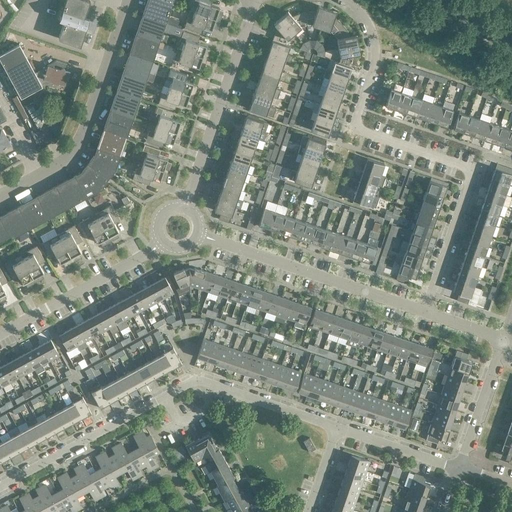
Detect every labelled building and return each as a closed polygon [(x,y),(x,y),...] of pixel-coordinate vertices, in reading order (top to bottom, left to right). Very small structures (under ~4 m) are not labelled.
[(86,29),(88,23),(87,23),(89,19),(84,17),(89,0),(88,0),(65,0),(63,6),(60,5),(55,19),(64,22),(58,38),(68,42),(68,41),(80,45),(85,29),(86,29)] [(172,4),(159,0),(147,0),(142,15),(166,23),(168,17),(172,4)] [(189,9),(189,10),(219,20),(222,12),(218,11),(219,8),(208,4),(209,0),(193,0),(192,4),(197,5),(195,12),(189,9)] [(307,12),(304,12),(306,26),(312,25),(320,28),(327,8),(318,5),(316,12),(312,11),(310,11),(307,12)] [(336,11),(327,8),(320,28),(329,31),(333,35),(343,26),(341,23),(339,21),(337,20),(334,18),(336,11)] [(219,20),(189,10),(188,10),(194,12),(192,19),(188,17),(184,28),(198,33),(200,26),(212,30),(213,27),(216,29),(219,20)] [(288,11),(281,18),(294,33),(301,27),(306,26),(304,12),(300,13),(297,14),(295,15),(292,16),(288,11)] [(166,23),(142,15),(136,34),(159,42),(166,23)] [(168,17),(166,23),(173,26),(175,20),(168,17)] [(294,33),(281,18),(274,24),(278,29),(276,32),(274,34),(273,37),(272,40),(285,44),(287,39),(294,33)] [(345,28),(343,26),(333,35),(336,39),(338,48),(358,44),(356,35),(350,36),(348,33),(347,30),(345,28)] [(183,31),(177,48),(206,58),(209,50),(205,48),(206,46),(195,42),(197,35),(183,31)] [(159,42),(136,34),(129,53),(153,61),(159,42)] [(285,44),(272,40),(269,48),(286,54),(289,45),(285,44)] [(322,44),(316,41),(314,48),(316,50),(322,44)] [(308,49),(303,43),(299,49),(306,51),(307,51),(308,49)] [(42,86),(44,79),(45,75),(34,72),(19,44),(0,53),(0,59),(21,97),(42,86)] [(360,53),(358,44),(338,48),(340,57),(338,62),(351,67),(352,64),(353,60),(353,58),(354,55),(360,53)] [(206,58),(177,48),(171,66),(185,70),(187,64),(199,68),(200,65),(204,67),(206,58)] [(292,56),(286,54),(269,48),(266,57),(283,63),(289,64),(292,56)] [(153,61),(129,53),(123,72),(146,80),(153,61)] [(311,60),(310,61),(319,63),(321,56),(317,55),(313,54),(311,60)] [(283,63),(266,57),(263,65),(281,71),(283,63)] [(47,65),(45,75),(44,79),(51,81),(51,79),(58,82),(58,83),(65,85),(67,78),(65,78),(67,71),(68,72),(69,71),(65,70),(65,69),(65,68),(64,68),(64,67),(63,67),(64,63),(67,63),(56,60),(47,65)] [(334,61),(331,69),(348,75),(351,67),(338,62),(334,61)] [(281,71),(263,65),(260,74),(278,80),(281,71)] [(163,85),(193,96),(196,88),(192,86),(193,83),(182,79),(184,73),(170,68),(166,79),(171,81),(169,87),(163,85)] [(348,75),(331,69),(328,78),(346,84),(348,75)] [(146,80),(123,72),(116,91),(140,99),(146,80)] [(278,80),(260,74),(258,82),(275,88),(278,80)] [(346,84),(328,78),(324,76),(321,85),(343,92),(346,84)] [(280,90),(275,88),(258,82),(255,91),(272,97),(277,99),(280,90)] [(193,96),(163,85),(163,86),(169,88),(166,94),(162,93),(158,104),(172,108),(174,102),(186,106),(187,103),(191,104),(193,96)] [(343,92),(321,85),(318,93),(323,95),(340,101),(343,92)] [(385,106),(395,109),(401,92),(391,89),(385,106)] [(140,99),(116,91),(110,110),(133,118),(140,99)] [(272,97),(255,91),(252,99),(269,105),(272,97)] [(411,96),(401,92),(395,109),(406,113),(411,96)] [(340,101),(323,95),(320,103),(337,109),(340,101)] [(422,99),(411,96),(406,113),(416,116),(422,99)] [(269,105),(252,99),(249,108),(266,114),(269,105)] [(432,103),(422,99),(416,116),(426,120),(432,103)] [(32,102),(25,106),(36,126),(43,122),(44,117),(38,104),(32,102)] [(337,109),(320,103),(315,102),(312,111),(317,112),(334,118),(337,109)] [(442,106),(432,103),(426,120),(436,123),(442,106)] [(150,123),(181,134),(183,125),(179,124),(180,121),(169,117),(171,111),(157,106),(154,117),(158,119),(156,125),(150,123)] [(453,110),(442,106),(436,123),(447,127),(453,110)] [(133,118),(110,110),(103,129),(127,137),(133,118)] [(334,118),(317,112),(314,121),(331,126),(334,118)] [(453,129),(463,133),(469,115),(458,112),(453,129)] [(269,123),(246,115),(243,124),(260,130),(266,132),(269,123)] [(479,119),(469,115),(463,133),(473,136),(479,119)] [(489,122),(479,119),(473,136),(484,140),(489,122)] [(331,126),(314,121),(311,129),(328,135),(331,126)] [(500,126),(489,122),(484,140),(494,143),(500,126)] [(181,134),(150,123),(150,124),(156,126),(153,132),(149,131),(145,141),(159,146),(161,140),(173,144),(174,141),(178,142),(181,134)] [(260,130),(243,124),(240,133),(257,138),(260,130)] [(510,129),(500,126),(494,143),(504,147),(510,129)] [(0,128),(0,127),(0,149),(9,144),(1,128),(0,128)] [(127,137),(103,129),(97,148),(120,156),(127,137)] [(257,138),(240,133),(237,141),(255,147),(257,138)] [(300,143),(305,145),(323,151),(326,142),(303,135),(300,143)] [(255,147),(237,141),(235,150),(252,155),(255,147)] [(137,161),(168,172),(170,163),(167,162),(167,159),(156,155),(158,149),(144,144),(141,155),(145,157),(143,163),(137,161)] [(323,151),(305,145),(303,154),(320,160),(323,151)] [(120,156),(97,148),(94,155),(93,155),(87,163),(108,178),(114,171),(115,171),(120,156)] [(252,155),(235,150),(232,158),(249,164),(252,155)] [(320,160),(303,154),(300,162),(317,168),(320,160)] [(249,164),(232,158),(229,167),(246,173),(249,164)] [(367,158),(363,169),(381,175),(384,164),(367,158)] [(168,172),(137,161),(143,164),(141,170),(136,168),(132,179),(146,184),(148,178),(160,182),(161,179),(165,180),(168,172)] [(317,168),(300,162),(297,171),(314,177),(317,168)] [(86,197),(104,188),(103,186),(108,178),(87,163),(81,171),(82,172),(75,176),(86,197)] [(246,173),(229,167),(226,175),(243,181),(246,173)] [(511,173),(495,168),(491,179),(509,184),(511,174),(511,173)] [(314,177),(297,171),(291,169),(288,178),(311,186),(314,177)] [(381,175),(363,169),(360,179),(377,185),(381,175)] [(243,181),(226,175),(223,184),(240,190),(243,181)] [(86,197),(75,176),(56,186),(68,208),(86,197)] [(377,185),(360,179),(356,189),(374,195),(377,185)] [(509,184),(491,179),(488,189),(505,195),(509,184)] [(430,180),(426,190),(443,196),(447,186),(430,180)] [(240,190),(223,184),(220,192),(237,198),(240,190)] [(68,208),(56,186),(37,196),(49,218),(68,208)] [(374,195),(356,189),(353,200),(370,206),(374,195)] [(505,195),(488,189),(484,199),(502,205),(505,195)] [(443,196),(426,190),(423,201),(440,207),(443,196)] [(237,198),(220,192),(217,201),(234,207),(237,198)] [(49,218),(37,196),(18,206),(30,228),(49,218)] [(502,205),(484,199),(481,209),(498,215),(502,205)] [(134,206),(131,200),(120,206),(123,211),(134,206)] [(234,207),(217,201),(214,210),(221,212),(218,219),(229,222),(234,207)] [(440,207),(423,201),(419,211),(436,217),(440,207)] [(112,205),(102,210),(96,213),(95,212),(110,241),(118,237),(116,233),(119,231),(113,221),(119,218),(112,205)] [(30,228),(18,206),(0,216),(0,217),(11,238),(30,228)] [(258,225),(269,228),(275,211),(264,208),(258,225)] [(498,215),(481,209),(477,219),(495,225),(498,215)] [(285,215),(275,211),(269,228),(279,232),(285,215)] [(436,217),(419,211),(416,221),(433,227),(436,217)] [(110,241),(95,212),(94,212),(97,218),(91,221),(89,217),(79,222),(86,235),(92,232),(98,243),(100,241),(102,245),(110,241)] [(295,218),(285,215),(279,232),(289,235),(295,218)] [(0,244),(11,238),(0,217),(0,244)] [(305,222),(295,218),(289,235),(299,239),(305,222)] [(495,225),(477,219),(474,230),(491,235),(495,225)] [(433,227),(416,221),(412,231),(429,237),(433,227)] [(315,225),(305,222),(299,239),(310,242),(315,225)] [(398,227),(392,224),(388,234),(392,236),(395,237),(398,227)] [(74,225),(64,231),(58,234),(73,261),(80,257),(78,253),(81,252),(75,241),(81,238),(74,225)] [(326,229),(315,225),(310,242),(320,246),(326,229)] [(336,232),(326,229),(320,246),(330,249),(336,232)] [(491,235),(474,230),(471,240),(488,246),(491,235)] [(429,237),(412,231),(409,242),(426,247),(429,237)] [(346,236),(336,232),(330,249),(340,253),(346,236)] [(73,261),(58,234),(42,243),(49,256),(54,253),(60,263),(63,262),(65,266),(73,261)] [(356,239),(346,236),(340,253),(350,256),(356,239)] [(367,243),(356,239),(350,256),(361,260),(367,243)] [(488,246),(471,240),(467,250),(484,256),(488,246)] [(426,247),(409,242),(405,252),(422,258),(426,247)] [(377,246),(367,243),(361,260),(371,263),(377,247),(377,246)] [(29,255),(23,259),(35,282),(43,278),(41,274),(44,272),(38,262),(43,259),(36,246),(26,251),(29,255)] [(377,247),(371,263),(375,264),(380,248),(377,247)] [(490,258),(484,256),(467,250),(464,260),(481,266),(486,268),(490,258)] [(422,258),(405,252),(402,262),(419,268),(422,258)] [(27,286),(35,282),(23,259),(20,255),(4,264),(11,276),(17,273),(23,284),(25,282),(27,286)] [(481,266),(464,260),(460,270),(477,276),(481,266)] [(419,268),(402,262),(396,279),(407,283),(409,276),(415,278),(419,268)] [(189,285),(189,267),(184,269),(183,268),(173,272),(180,288),(176,289),(179,296),(190,291),(189,285)] [(193,269),(189,267),(189,285),(198,288),(204,271),(194,267),(193,269)] [(477,276),(460,270),(457,281),(474,287),(477,276)] [(214,274),(204,271),(198,288),(208,291),(214,274)] [(223,277),(214,274),(208,291),(217,295),(223,277)] [(174,293),(165,277),(155,282),(164,298),(174,293)] [(233,280),(223,277),(217,295),(227,298),(233,280)] [(243,284),(233,280),(227,298),(237,301),(243,284)] [(474,287),(457,281),(453,291),(459,293),(457,300),(468,304),(474,287)] [(164,298),(155,282),(147,286),(156,302),(164,298)] [(253,287),(243,284),(237,301),(247,305),(253,287)] [(156,302),(147,286),(140,290),(148,307),(156,302)] [(262,290),(253,287),(247,305),(256,308),(262,290)] [(148,307),(140,290),(132,295),(141,311),(148,307)] [(272,294),(262,290),(256,308),(266,311),(272,294)] [(282,297),(272,294),(266,311),(276,315),(282,297)] [(141,311),(132,295),(124,299),(133,315),(141,311)] [(291,300),(282,297),(276,315),(285,318),(291,300)] [(133,315),(124,299),(116,303),(125,320),(133,315)] [(301,304),(291,300),(285,318),(295,321),(301,304)] [(125,320),(116,303),(108,308),(117,324),(125,320)] [(311,307),(301,304),(295,321),(293,326),(303,329),(311,307)] [(117,324),(108,308),(100,312),(109,328),(117,324)] [(309,326),(319,329),(325,312),(315,308),(309,326)] [(109,328),(100,312),(92,316),(101,333),(109,328)] [(335,315),(325,312),(319,329),(329,333),(335,315)] [(344,318),(335,315),(329,333),(338,336),(344,318)] [(101,333),(92,316),(84,321),(93,337),(101,333)] [(354,322),(344,318),(338,336),(348,339),(354,322)] [(93,337),(84,321),(76,325),(85,341),(93,337)] [(364,325),(354,322),(348,339),(346,344),(356,347),(358,343),(364,325)] [(85,341),(76,325),(68,329),(77,346),(85,341)] [(374,328),(364,325),(358,343),(368,346),(374,328)] [(383,332),(374,328),(368,346),(377,349),(383,332)] [(77,346),(68,329),(59,335),(68,351),(77,346)] [(393,335),(383,332),(377,349),(387,353),(393,335)] [(403,338),(393,335),(387,353),(397,356),(403,338)] [(412,342),(403,338),(397,356),(406,359),(412,342)] [(50,339),(41,344),(50,361),(59,355),(50,339)] [(213,342),(203,339),(197,357),(207,360),(213,342)] [(223,345),(213,342),(207,360),(217,364),(223,345)] [(422,345),(412,342),(406,359),(416,363),(422,345)] [(50,361),(41,344),(33,349),(42,365),(50,361)] [(232,349),(223,345),(217,364),(226,367),(232,349)] [(432,348),(422,345),(416,363),(426,366),(432,348)] [(182,363),(173,347),(163,352),(163,353),(164,353),(172,368),(182,363)] [(45,370),(42,365),(33,349),(25,353),(34,369),(37,374),(45,370)] [(242,352),(232,349),(226,367),(236,370),(242,352)] [(455,355),(451,365),(469,371),(472,361),(466,359),(468,354),(457,350),(455,355)] [(252,355),(242,352),(236,370),(246,373),(252,355)] [(34,369),(25,353),(17,357),(26,374),(34,369)] [(164,353),(163,353),(155,358),(163,373),(172,368),(164,353)] [(262,359),(252,355),(246,373),(255,377),(262,359)] [(26,374),(17,357),(9,362),(18,378),(26,374)] [(163,373),(155,358),(146,363),(154,378),(163,373)] [(271,362),(262,359),(255,377),(265,380),(271,362)] [(18,378),(9,362),(2,366),(10,382),(18,378)] [(281,365),(271,362),(265,380),(275,383),(281,365)] [(154,378),(146,363),(137,368),(145,383),(154,378)] [(291,368),(281,365),(275,383),(284,387),(291,368)] [(469,371),(451,365),(448,375),(465,381),(469,371)] [(10,382),(2,366),(0,366),(0,382),(2,387),(10,382)] [(145,383),(137,368),(128,373),(136,388),(145,383)] [(301,372),(291,368),(284,387),(294,390),(301,372)] [(136,388),(128,373),(119,378),(127,393),(136,388)] [(314,376),(304,373),(297,391),(308,395),(314,376)] [(465,381),(448,375),(444,385),(462,391),(465,381)] [(323,380),(314,376),(308,395),(317,398),(323,380)] [(127,393),(119,378),(110,382),(118,398),(127,393)] [(420,382),(410,379),(409,383),(419,387),(420,382)] [(333,383),(323,380),(317,398),(327,401),(333,383)] [(110,382),(102,387),(101,387),(109,403),(118,398),(110,382)] [(343,386),(333,383),(327,401),(336,405),(343,386)] [(462,391),(444,385),(441,394),(459,400),(462,391)] [(91,391),(93,395),(100,408),(109,403),(101,387),(102,387),(101,386),(91,391)] [(352,390),(343,386),(336,405),(346,408),(352,390)] [(362,393),(352,390),(346,408),(356,411),(362,393)] [(372,396),(362,393),(356,411),(366,415),(372,396)] [(459,400),(441,394),(438,404),(455,410),(459,400)] [(72,402),(73,403),(73,402),(82,418),(91,413),(84,400),(82,396),(72,402)] [(382,400),(372,396),(366,415),(375,418),(382,400)] [(391,403),(382,400),(375,418),(385,421),(391,403)] [(73,402),(73,403),(64,407),(73,423),(82,418),(73,402)] [(401,406),(391,403),(385,421),(395,424),(401,406)] [(455,410),(438,404),(434,414),(452,420),(455,410)] [(411,410),(401,406),(395,424),(405,428),(411,410)] [(73,423),(64,407),(55,412),(64,428),(73,423)] [(64,428),(55,412),(47,417),(55,432),(64,428)] [(452,420),(434,414),(431,423),(449,429),(452,420)] [(55,432),(47,417),(38,422),(46,437),(55,432)] [(418,421),(412,419),(409,428),(415,430),(418,421)] [(46,437),(38,422),(29,427),(37,442),(46,437)] [(449,429),(431,423),(428,434),(426,439),(438,443),(440,438),(445,440),(449,429)] [(37,442),(29,427),(20,432),(28,447),(37,442)] [(28,447),(20,432),(10,437),(19,452),(28,447)] [(143,432),(140,433),(149,449),(143,452),(152,468),(158,465),(153,455),(159,452),(150,434),(146,436),(143,432)] [(149,449),(140,433),(134,437),(139,446),(133,450),(143,467),(146,465),(149,470),(152,468),(143,452),(149,449)] [(208,433),(194,441),(203,457),(211,453),(217,450),(208,433)] [(19,452),(10,437),(2,442),(10,457),(19,452)] [(309,452),(311,451),(315,448),(309,437),(303,441),(309,452)] [(195,462),(203,457),(194,441),(193,439),(185,444),(195,462)] [(10,457),(2,442),(0,442),(0,460),(1,462),(10,457)] [(511,444),(505,442),(502,449),(504,449),(503,454),(507,455),(507,457),(510,458),(508,463),(511,464),(511,444)] [(122,444),(115,447),(124,463),(130,460),(138,475),(142,474),(139,469),(143,467),(133,450),(127,453),(122,444)] [(187,456),(182,446),(172,451),(178,461),(187,456)] [(124,463),(115,447),(112,449),(115,453),(111,455),(121,473),(127,469),(132,479),(138,475),(130,460),(124,463)] [(218,452),(217,450),(211,453),(218,466),(226,462),(220,451),(218,452)] [(105,453),(102,454),(111,470),(105,473),(114,489),(120,486),(115,476),(121,473),(111,455),(108,457),(105,453)] [(111,470),(102,454),(96,458),(101,467),(95,470),(105,488),(108,486),(111,491),(114,489),(105,473),(111,470)] [(351,454),(348,465),(366,471),(370,461),(351,454)] [(234,476),(226,462),(218,466),(210,471),(218,485),(234,476)] [(84,464),(77,468),(86,483),(92,480),(101,496),(104,494),(101,490),(105,488),(95,470),(89,474),(84,464)] [(366,471),(348,465),(345,474),(363,480),(366,471)] [(86,483),(77,468),(74,469),(77,474),(73,476),(83,493),(89,490),(94,500),(101,496),(92,480),(86,483)] [(67,473),(64,475),(73,491),(67,494),(76,510),(82,506),(77,497),(83,493),(73,476),(70,478),(67,473)] [(426,477),(414,473),(412,478),(409,489),(426,495),(430,484),(424,482),(426,477)] [(363,480),(345,474),(341,484),(360,490),(363,480)] [(73,491),(64,475),(58,478),(63,488),(57,491),(66,509),(70,507),(72,511),(76,510),(67,494),(73,491)] [(234,477),(234,476),(218,485),(216,486),(224,500),(240,491),(232,478),(234,477)] [(360,490),(341,484),(338,494),(356,500),(360,490)] [(46,485),(39,489),(48,504),(54,501),(59,511),(63,511),(66,509),(57,491),(51,495),(46,485)] [(48,504),(39,489),(36,490),(39,495),(35,497),(43,511),(48,511),(51,511),(59,511),(54,501),(48,504)] [(426,495),(409,489),(405,498),(423,504),(426,495)] [(242,490),(240,491),(224,500),(224,501),(226,500),(232,511),(240,511),(250,506),(242,490)] [(29,494),(26,496),(35,511),(34,511),(43,511),(35,497),(32,499),(29,494)] [(356,500),(338,494),(335,503),(353,509),(356,500)] [(34,511),(35,511),(26,496),(20,499),(25,509),(19,511),(34,511)] [(420,511),(423,504),(405,498),(402,508),(414,511),(420,511)] [(352,511),(353,509),(335,503),(331,511),(352,511)]
